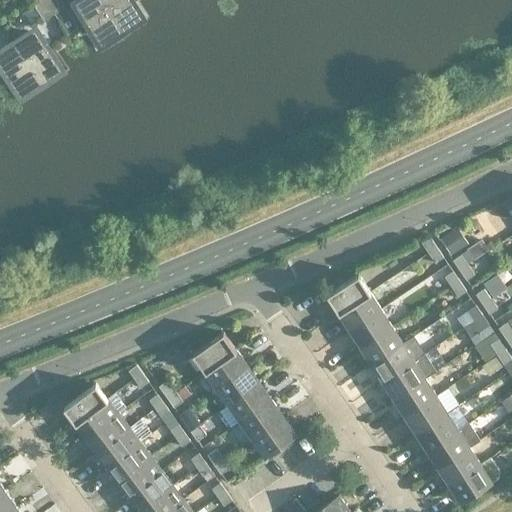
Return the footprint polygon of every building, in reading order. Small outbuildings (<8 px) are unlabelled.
[(54,13),(45,0),(31,0),(44,19),(54,13)] [(60,0),(45,0),(54,13),(65,6),(60,0)] [(123,31),(103,0),(83,0),(86,4),(79,9),(84,16),(92,30),(93,30),(97,37),(104,32),(109,39),(116,35),(123,31)] [(103,0),(123,31),(130,26),(137,21),(132,14),(139,10),(135,3),(133,0),(103,0)] [(22,36),(15,40),(42,83),(49,78),(56,73),(52,66),(58,62),(54,55),(45,41),(40,34),(33,39),(29,32),(22,36)] [(42,83),(15,40),(8,45),(1,50),(6,57),(0,60),(0,63),(3,68),(3,69),(12,82),(17,89),(24,85),(28,92),(35,87),(36,87),(42,83)] [(441,239),(451,255),(465,247),(454,230),(441,239)] [(437,246),(431,238),(422,244),(428,252),(437,246)] [(442,255),(437,246),(428,252),(433,261),(442,255)] [(484,254),(469,263),(460,270),(465,278),(475,272),(477,276),(492,266),(484,254)] [(463,255),(454,261),(460,270),(469,263),(463,255)] [(460,280),(454,272),(445,278),(451,286),(460,280)] [(327,293),(339,311),(370,291),(359,273),(327,293)] [(484,283),(492,296),(506,287),(497,274),(484,283)] [(465,288),(460,280),(451,286),(456,294),(465,288)] [(486,289),(477,295),(483,303),(492,297),(486,289)] [(381,308),(370,291),(339,311),(350,328),(381,308)] [(497,306),(492,297),(483,303),(488,312),(497,306)] [(482,314),(477,306),(468,312),(473,320),(482,314)] [(392,325),(381,308),(350,328),(361,346),(392,325)] [(488,322),(482,314),(473,320),(479,328),(488,322)] [(511,327),(509,323),(500,329),(505,337),(511,332),(511,327)] [(403,343),(392,325),(361,346),(372,363),(403,343)] [(193,353),(206,370),(236,349),(224,331),(193,353)] [(414,336),(403,343),(372,363),(383,380),(425,353),(414,336)] [(505,348),(500,340),(491,346),(496,354),(505,348)] [(511,356),(505,348),(496,354),(502,362),(511,356)] [(248,365),(236,349),(206,370),(217,387),(248,365)] [(436,370),(425,353),(383,380),(394,397),(425,377),(436,370)] [(143,373),(137,364),(128,370),(135,379),(143,373)] [(260,382),(248,365),(217,387),(229,404),(260,382)] [(149,381),(143,373),(135,379),(141,387),(149,381)] [(436,394),(425,377),(394,397),(405,414),(436,394)] [(168,379),(159,386),(167,397),(176,391),(168,379)] [(271,399),(260,382),(229,404),(241,420),(271,399)] [(96,383),(73,400),(64,407),(76,422),(108,398),(96,383)] [(183,401),(176,391),(167,397),(174,407),(183,401)] [(164,402),(158,394),(149,399),(155,408),(164,402)] [(448,412),(436,394),(405,414),(416,432),(448,412)] [(118,412),(108,398),(76,422),(87,436),(118,412)] [(283,415),(271,399),(241,420),(253,437),(283,415)] [(170,411),(164,402),(155,408),(162,417),(170,411)] [(129,427),(118,412),(87,436),(97,451),(129,427)] [(459,429),(448,412),(416,432),(427,449),(459,429)] [(193,414),(184,421),(191,431),(200,424),(193,414)] [(296,433),(283,415),(253,437),(265,454),(296,433)] [(184,432),(178,423),(170,429),(176,437),(184,432)] [(469,423),(459,429),(427,449),(438,466),(470,446),(480,440),(469,423)] [(207,434),(200,424),(191,431),(198,440),(207,434)] [(140,441),(129,427),(97,451),(108,465),(140,441)] [(191,440),(184,432),(176,437),(182,446),(191,440)] [(151,456),(140,441),(108,465),(119,479),(151,456)] [(481,463),(470,446),(438,466),(449,484),(481,463)] [(216,448),(208,454),(214,464),(223,457),(216,448)] [(205,461),(199,452),(191,458),(197,467),(205,461)] [(162,470),(151,456),(119,479),(130,494),(162,470)] [(230,467),(223,457),(214,464),(221,474),(230,467)] [(491,457),(481,463),(449,484),(461,502),(498,478),(500,471),(491,457)] [(211,470),(205,461),(197,467),(203,475),(211,470)] [(172,484),(162,470),(130,494),(141,508),(172,484)] [(226,491),(220,482),(212,488),(218,497),(226,491)] [(166,511),(183,499),(172,484),(141,508),(143,511),(166,511)] [(0,511),(7,511),(17,506),(5,489),(0,492),(0,511)] [(232,500),(226,491),(218,497),(224,505),(232,500)] [(351,511),(339,495),(315,511),(351,511)] [(193,511),(183,499),(166,511),(193,511)]
